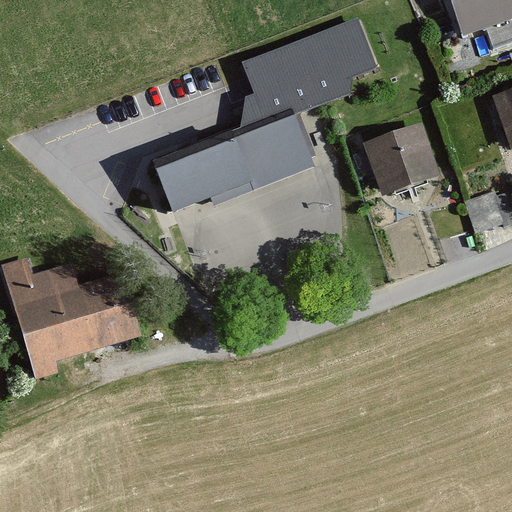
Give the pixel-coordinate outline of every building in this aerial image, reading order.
[(511,0),(445,0),(457,34),(481,26),(491,53),(511,45),(511,0)] [(155,161),(174,210),(214,195),(218,206),(321,167),(301,114),(350,96),(354,76),(376,68),(357,19),(241,63),(263,121),(155,161)] [(511,85),(488,93),(508,153),(511,152),(511,85)] [(417,122),(356,141),(373,193),(433,174),(417,122)] [(496,191),(464,202),(476,234),(508,222),(496,191)] [(25,259),(1,266),(36,379),(59,372),(56,361),(141,335),(115,248),(29,274),(25,259)]
